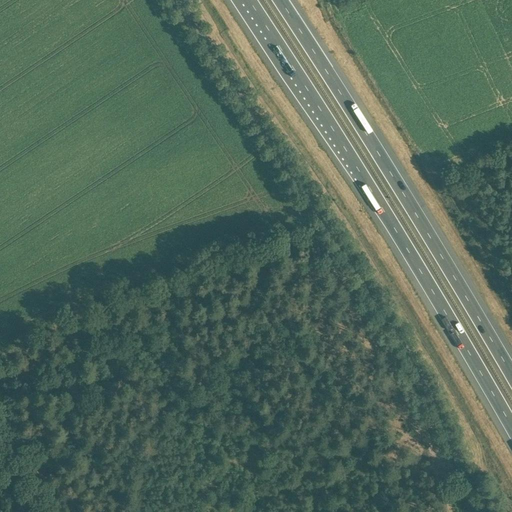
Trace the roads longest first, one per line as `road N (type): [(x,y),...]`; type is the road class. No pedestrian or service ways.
road 1 (unclassified): [(473,511),(375,300),(177,0)]
road 2 (motorway): [(248,0),(511,429)]
road 3 (motorway): [(511,377),(279,0)]
